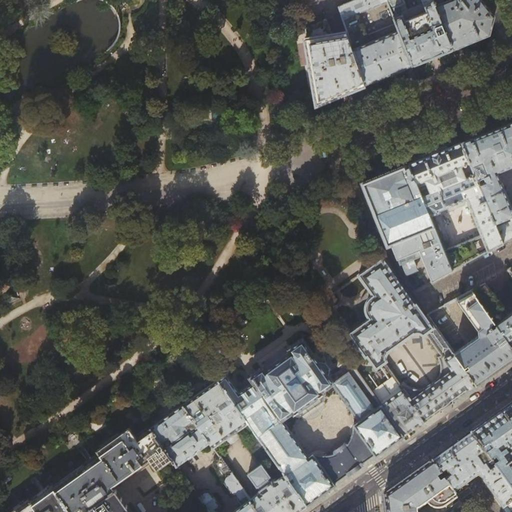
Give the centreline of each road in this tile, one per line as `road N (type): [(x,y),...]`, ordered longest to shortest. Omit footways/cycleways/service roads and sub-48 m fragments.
road 1 (residential): [(319,152),(511,72)]
road 2 (residential): [(367,483),(511,380)]
